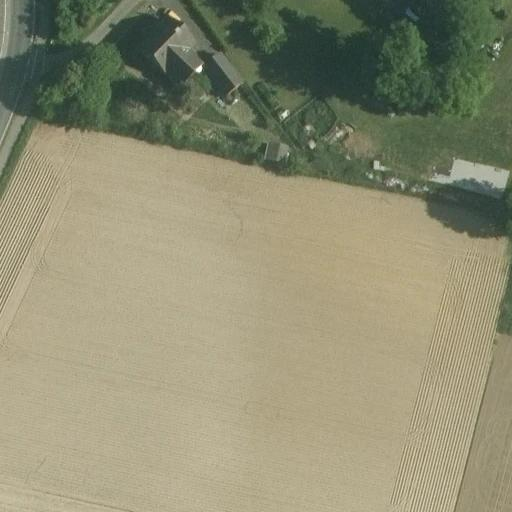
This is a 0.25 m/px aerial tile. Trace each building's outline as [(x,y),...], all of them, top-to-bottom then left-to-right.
[(485,2),(467,22),(476,30),(494,10),(485,2)] [(139,53),(163,76),(185,55),(190,47),(166,26),(139,53)] [(197,67),(185,55),(163,76),(178,91),(192,77),(190,73),(197,67)] [(240,85),(219,59),(202,70),(224,98),(240,85)] [(272,144),(270,160),(290,162),(292,147),(272,144)]
